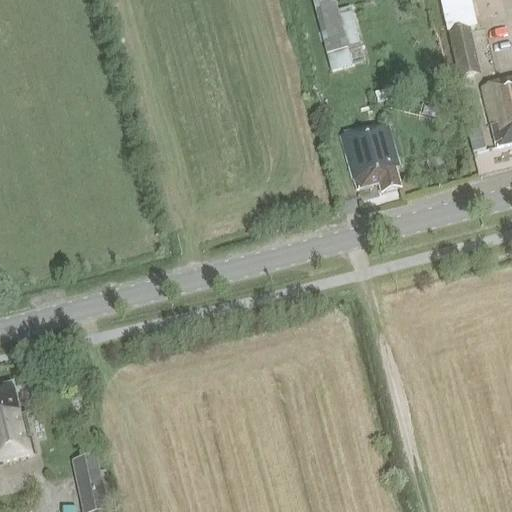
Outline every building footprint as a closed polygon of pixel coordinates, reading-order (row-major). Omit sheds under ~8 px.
[(371,62),(357,5),(332,11),(336,27),(325,30),(335,71),(371,62)] [(480,76),(470,31),(448,36),(458,81),(480,76)] [(511,82),(481,90),(496,150),(511,146),(511,82)] [(400,190),(394,168),(397,167),(386,128),(341,139),(357,193),(378,186),(381,196),(400,190)] [(482,144),(470,147),(472,155),(484,152),(482,144)] [(18,414),(12,387),(0,390),(0,465),(34,458),(23,413),(18,414)] [(113,511),(104,473),(74,480),(81,511),(113,511)]
